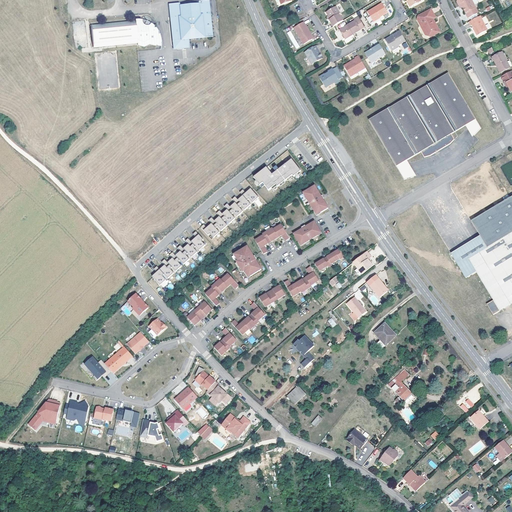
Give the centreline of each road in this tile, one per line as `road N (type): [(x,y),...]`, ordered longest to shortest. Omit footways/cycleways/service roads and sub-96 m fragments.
road 1 (residential): [(193,339),(134,268),(311,121)]
road 2 (residential): [(414,511),(360,469),(287,436),(199,345)]
road 3 (track): [(134,268),(0,129)]
road 4 (track): [(189,469),(5,447)]
road 5 (tertiary): [(481,365),(374,221)]
road 6 (residential): [(307,0),(336,57),(403,16),(394,0)]
road 7 (residential): [(374,221),(511,138)]
road 8 (residential): [(511,130),(442,0)]
road 9 (tertiary): [(311,121),(248,0)]
road 10 (residential): [(107,396),(152,405),(185,378),(199,345)]
